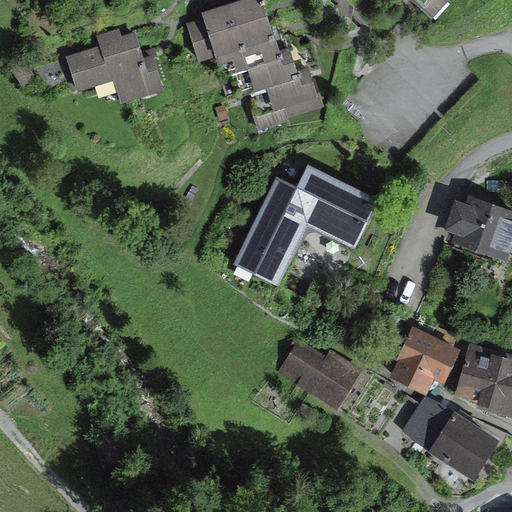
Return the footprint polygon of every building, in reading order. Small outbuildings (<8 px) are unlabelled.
[(288,47),(271,0),(222,0),(191,11),(206,53),(223,47),(231,68),(255,60),(262,79),(275,75),(288,111),(329,96),(318,66),(307,70),(298,44),(288,47)] [(445,0),(419,0),(423,3),(418,8),(433,21),(449,4),(445,0)] [(141,23),(67,47),(79,84),(117,72),(125,96),(168,82),(156,47),(149,49),(141,23)] [(298,191),(278,181),(238,260),(277,280),(307,220),(353,243),(374,201),(309,169),(298,191)] [(468,207),(459,204),(451,225),(461,229),(457,238),(505,254),(511,234),(511,215),(471,201),(468,207)] [(467,342),(416,320),(394,373),(431,388),(438,370),(453,376),(467,342)] [(361,368),(299,330),(278,365),(340,403),(361,368)] [(511,346),(472,336),(459,390),(511,402),(511,346)] [(401,432),(430,450),(453,413),(425,395),(401,432)] [(500,439),(455,410),(453,413),(430,450),(474,478),(500,439)] [(113,435),(94,442),(105,471),(124,464),(113,435)]
